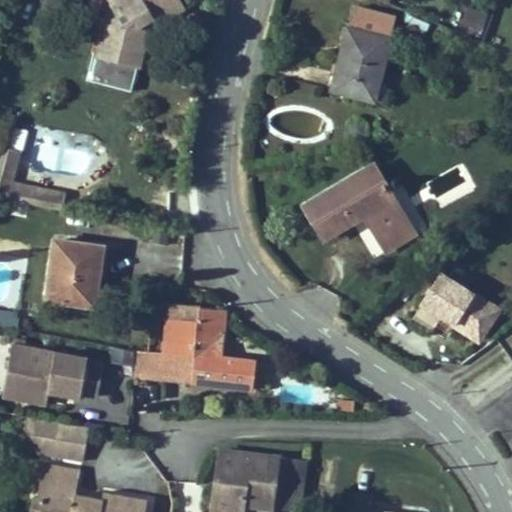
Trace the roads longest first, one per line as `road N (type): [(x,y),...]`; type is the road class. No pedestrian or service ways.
road 1 (tertiary): [(252,0),(218,164),(231,251),(267,299),(439,416),(489,478),(505,511)]
road 2 (unknown): [(439,416),(204,445),(184,466),(179,511)]
